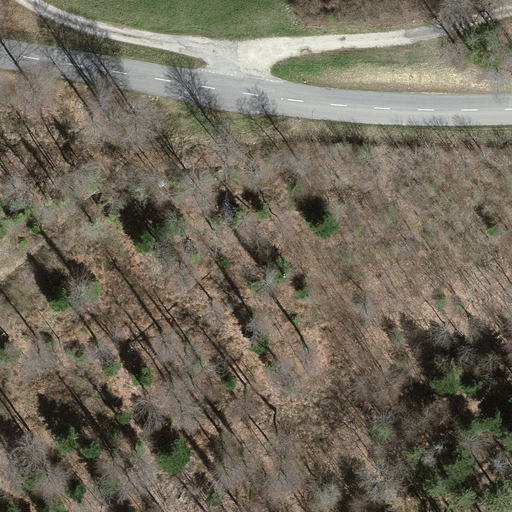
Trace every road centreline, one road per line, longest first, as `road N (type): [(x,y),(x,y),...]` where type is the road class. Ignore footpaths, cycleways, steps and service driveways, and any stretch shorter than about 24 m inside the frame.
road 1 (secondary): [(0,52),(311,102),(511,108)]
road 2 (track): [(28,0),(90,26),(234,52),(429,32),(511,13)]
road 3 (track): [(0,304),(116,180),(227,90),(234,52)]
